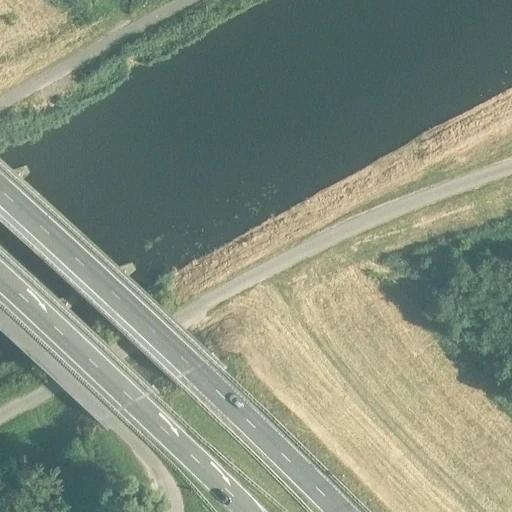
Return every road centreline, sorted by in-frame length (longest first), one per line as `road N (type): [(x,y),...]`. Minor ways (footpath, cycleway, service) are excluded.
road 1 (tertiary): [(0,416),(378,216),(511,165)]
road 2 (trunk): [(339,511),(0,193)]
road 3 (trunk): [(0,280),(244,511)]
road 4 (unclassified): [(176,511),(163,480),(103,412),(0,318)]
road 5 (unclassified): [(0,107),(185,0)]
